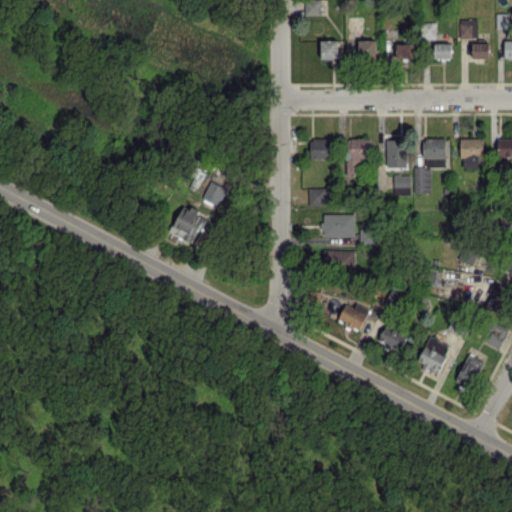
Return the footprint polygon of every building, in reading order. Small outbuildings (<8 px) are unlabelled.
[(319,0),(304,0),(305,15),(320,14),(319,0)] [(496,28),(508,28),(508,13),(496,13),(496,28)] [(477,36),(476,18),(459,18),(459,37),(477,36)] [(435,38),(435,21),(421,22),(422,38),(435,38)] [(320,57),(338,57),(338,39),(320,39),(320,57)] [(375,39),(358,39),(358,57),(375,57),(375,39)] [(413,57),(413,42),(396,42),(396,57),(413,57)] [(451,43),(434,42),(434,57),(451,58),(451,43)] [(472,57),(488,57),(488,42),(472,43),(472,57)] [(387,166),(405,166),(404,134),(386,134),(387,166)] [(310,157),(331,157),(331,137),(311,137),(310,157)] [(346,175),(360,175),(360,158),(369,157),(369,137),(345,138),(346,175)] [(430,192),(430,166),(445,165),(445,137),(423,137),(423,158),(426,158),(426,166),(413,166),(414,192),(430,192)] [(461,137),(461,168),(483,168),(482,137),(461,137)] [(511,137),(498,137),(497,155),(511,155),(511,137)] [(393,194),(411,193),(410,173),(393,174),(393,194)] [(226,187),(209,180),(202,198),(219,204),(226,187)] [(308,187),(308,204),(326,204),(326,187),(308,187)] [(205,215),(184,204),(169,230),(191,242),(205,215)] [(354,213),(322,213),(322,235),(354,235),(354,213)] [(360,244),(375,244),(375,228),(359,228),(360,244)] [(322,268),(354,269),(354,249),(323,248),(322,268)] [(458,260),(474,264),(477,252),(461,248),(458,260)] [(511,279),(511,256),(502,274),(511,279)] [(359,328),(369,308),(356,302),(354,307),(345,303),(338,318),(359,328)] [(499,347),(509,327),(493,318),(482,339),(499,347)] [(400,349),(407,333),(384,324),(378,339),(400,349)] [(437,373),(450,345),(429,335),(416,364),(437,373)] [(482,360),(468,353),(455,381),(470,388),(482,360)]
